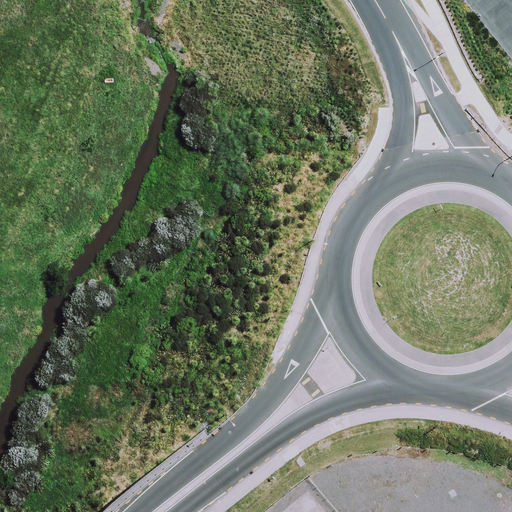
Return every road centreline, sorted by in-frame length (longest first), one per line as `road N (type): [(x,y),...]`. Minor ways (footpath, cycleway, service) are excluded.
road 1 (unclassified): [(132,511),(267,396),(336,292)]
road 2 (unclassified): [(415,391),(349,395),(293,423),(180,511)]
road 3 (tertiary): [(400,42),(432,74),(470,147),(496,177)]
road 4 (tertiary): [(391,183),(401,138),(400,42)]
road 5 (tertiary): [(415,391),(360,354),(336,292)]
road 6 (tertiary): [(336,292),(350,231),(391,183)]
